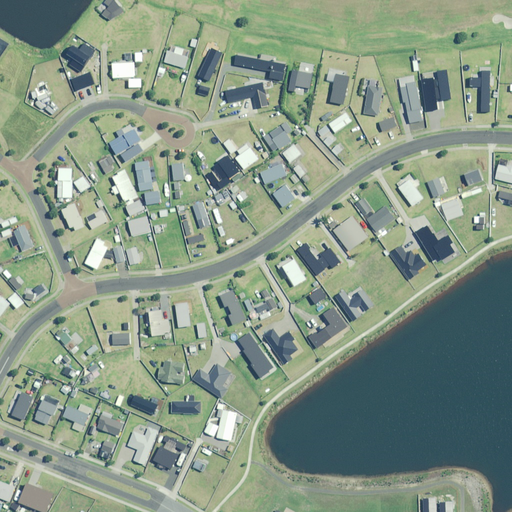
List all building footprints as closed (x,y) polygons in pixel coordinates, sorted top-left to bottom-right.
[(184,50),(176,47),(174,53),(168,51),(165,62),(186,69),(189,58),(182,55),(184,50)] [(236,53),(234,66),(269,72),(268,79),(285,83),(288,63),(236,53)] [(136,77),(135,63),(113,64),(114,78),(136,77)] [(313,74),(293,71),(290,91),(296,92),(297,87),(311,89),(313,74)] [(471,88),(483,88),(483,112),(491,112),(490,71),(483,71),(483,77),(471,78),(471,88)] [(351,77),(338,75),(332,102),(345,105),(351,77)] [(439,80),(438,76),(428,77),(428,81),(431,81),(432,86),(437,86),(436,81),(439,80)] [(142,88),(142,79),(130,79),(130,88),(142,88)] [(424,121),(416,84),(402,86),(407,113),(409,113),(411,124),(424,121)] [(383,88),(369,87),(365,114),(379,116),(383,88)] [(351,121),(346,113),(330,124),(335,132),(351,121)] [(397,127),(394,118),(380,123),(383,132),(397,127)] [(292,131),(286,122),(264,137),(270,146),(275,143),(280,150),(292,142),(287,134),(292,131)] [(142,140),(131,124),(117,133),(119,138),(110,143),(118,155),(142,140)] [(302,155),(294,145),(283,154),(291,163),(302,155)] [(342,150),(338,146),(334,149),(339,154),(342,150)] [(259,159),(251,148),(237,158),(245,170),(259,159)] [(233,162),(230,156),(224,160),(227,166),(233,162)] [(114,163),(110,157),(100,163),(106,175),(113,171),(110,165),(114,163)] [(154,189),(149,161),(136,164),(141,191),(154,189)] [(185,180),(184,164),(173,164),(174,181),(185,180)] [(287,175),(282,164),(261,173),(266,184),(287,175)] [(306,174),(299,165),(294,169),(301,178),(306,174)] [(511,166),(508,165),(507,167),(500,165),(496,179),(511,183),(511,166)] [(216,177),(216,178),(210,182),(212,185),(215,184),(216,186),(225,181),(225,182),(228,181),(228,180),(231,178),(226,166),(218,170),(220,175),(216,177)] [(72,198),(73,169),(59,169),(59,202),(63,202),(63,198),(72,198)] [(126,170),(118,173),(119,175),(114,178),(125,202),(130,199),(131,201),(138,197),(126,170)] [(91,186),(84,177),(75,183),(82,193),(91,186)] [(445,194),(439,178),(428,182),(434,198),(445,194)] [(410,179),(399,187),(413,206),(424,198),(410,179)] [(296,199),(286,185),(274,194),(283,208),(296,199)] [(161,203),(159,191),(145,193),(146,205),(161,203)] [(231,197),(228,191),(217,197),(219,200),(224,197),(225,200),(231,197)] [(247,198),(243,192),(237,196),(241,202),(247,198)] [(375,214),(364,199),(356,205),(376,233),(395,219),(386,206),(375,214)] [(238,208),(233,200),(229,202),(234,210),(238,208)] [(140,201),(134,203),(133,201),(127,204),(129,206),(127,207),(131,216),(144,210),(140,201)] [(208,218),(203,203),(194,206),(198,221),(208,218)] [(85,227),(75,205),(61,211),(64,219),(67,217),(71,228),(75,226),(76,231),(85,227)] [(108,221),(102,209),(87,218),(93,229),(108,221)] [(369,237),(353,216),(334,230),(350,251),(369,237)] [(332,229),(337,225),(334,221),(328,225),(332,229)] [(191,236),(187,222),(181,224),(184,237),(191,236)] [(17,230),(14,231),(20,245),(31,240),(25,224),(16,228),(17,230)] [(164,232),(163,225),(154,226),(155,234),(164,232)] [(135,236),(133,227),(129,228),(129,226),(123,227),(127,241),(134,239),(134,237),(135,236)] [(98,270),(109,248),(104,246),(106,243),(98,239),(86,264),(98,270)] [(342,263),(324,240),(319,244),(325,252),(320,256),(314,248),(312,250),(307,244),(298,250),(318,276),(331,266),(334,269),(342,263)] [(126,261),(122,247),(114,249),(117,264),(126,261)] [(307,280),(294,260),(280,269),(286,279),(289,276),(296,286),(307,280)] [(12,277),(6,270),(3,272),(8,279),(12,277)] [(22,287),(14,276),(9,280),(18,290),(22,287)] [(24,298),(34,300),(47,291),(42,284),(32,291),(26,289),(24,298)] [(326,297),(320,289),(310,296),(316,304),(326,297)] [(247,320),(234,290),(221,296),(226,307),(229,306),(233,314),(230,316),(234,325),(247,320)] [(24,303),(16,293),(9,299),(18,309),(24,303)] [(11,304),(0,295),(0,315),(1,316),(11,304)] [(278,312),(270,296),(266,298),(268,302),(257,308),(263,319),(278,312)] [(191,326),(188,301),(176,302),(179,327),(191,326)] [(335,310),(333,306),(322,314),(325,318),(335,310)] [(164,333),(170,332),(168,320),(163,321),(162,310),(150,312),(153,336),(165,335),(164,333)] [(207,337),(205,323),(198,324),(200,338),(207,337)] [(72,340),(63,329),(55,335),(59,340),(61,339),(66,345),(72,340)] [(82,341),(75,333),(70,337),(77,345),(82,341)] [(131,344),(131,333),(107,334),(107,339),(102,340),(103,345),(131,344)] [(79,349),(76,346),(71,351),(74,354),(79,349)] [(63,358),(60,355),(54,361),(57,364),(63,358)] [(158,370),(157,379),(164,380),(163,382),(184,384),(186,376),(178,375),(178,372),(184,373),(186,364),(166,361),(165,370),(158,370)] [(74,380),(77,374),(79,376),(81,372),(78,370),(77,371),(67,366),(63,373),(74,380)] [(44,376),(36,373),(34,376),(38,378),(35,387),(39,388),(44,376)] [(88,378),(85,376),(80,385),(83,387),(88,378)] [(70,389),(65,385),(61,391),(67,394),(70,389)] [(135,398),(131,407),(154,417),(158,407),(135,398)] [(58,409),(43,403),(35,423),(48,428),(51,418),(54,419),(58,409)] [(92,409),(81,404),(79,410),(68,405),(63,416),(76,422),(73,428),(82,432),(92,409)] [(172,404),(172,416),(202,416),(202,404),(172,404)] [(238,413),(224,410),(217,438),(232,441),(238,413)] [(124,426),(102,417),(97,430),(119,438),(124,426)] [(146,439),(134,434),(128,449),(138,452),(134,463),(145,468),(159,433),(149,429),(146,439)] [(97,434),(90,431),(87,436),(94,440),(97,434)] [(115,447),(106,443),(102,452),(111,456),(115,447)] [(165,460),(155,455),(152,462),(161,467),(165,460)] [(207,465),(197,460),(192,471),(202,475),(207,465)] [(15,487),(0,481),(0,497),(9,502),(15,487)] [(45,511),(52,494),(26,483),(17,502),(41,511),(45,511)]
